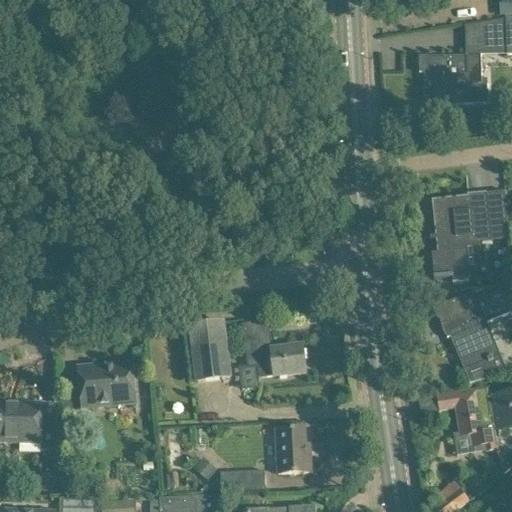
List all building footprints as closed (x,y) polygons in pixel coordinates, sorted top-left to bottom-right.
[(506,20),(479,24),(480,46),(507,46),(507,43),(506,20)] [(428,61),(419,61),(420,75),(429,75),(429,87),(425,87),(426,107),(488,105),(487,82),(482,82),(481,51),(468,51),(469,58),(428,59),(428,61)] [(431,253),(433,280),(451,278),(452,284),(467,282),(464,246),(492,244),(487,193),(468,195),(468,197),(432,200),(437,252),(431,253)] [(511,314),(511,288),(510,289),(478,303),(474,294),(435,310),(442,326),(445,325),(449,336),(449,337),(449,339),(451,339),(465,372),(501,357),(487,325),(511,314)] [(271,352),(268,324),(244,327),(249,369),(257,368),(259,381),(286,377),(306,375),(303,348),(271,352)] [(198,384),(230,380),(223,325),(191,329),(198,384)] [(83,411),(136,406),(132,365),(79,370),(83,411)] [(490,416),(487,399),(486,390),(438,398),(440,413),(455,410),(460,439),(471,437),(474,449),(485,447),(486,453),(497,451),(495,433),(492,416),(490,416)] [(511,394),(487,399),(490,416),(492,416),(495,433),(511,429),(511,394)] [(0,444),(41,445),(42,405),(0,404),(0,444)] [(307,458),(305,431),(276,432),(278,476),(312,475),(311,458),(307,458)] [(222,495),(266,492),(265,473),(221,476),(222,495)] [(55,495),(56,476),(36,476),(35,494),(55,495)] [(115,484),(100,485),(100,499),(115,499),(115,484)] [(456,511),(469,503),(458,488),(432,507),(436,511),(456,511)] [(224,511),(223,496),(160,500),(160,511),(224,511)] [(96,511),(96,502),(61,501),(61,511),(96,511)]
